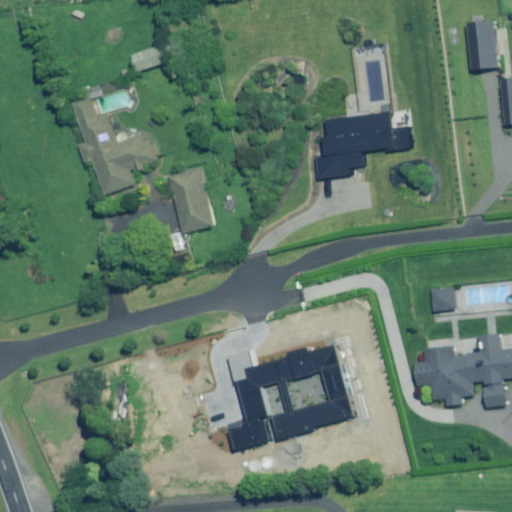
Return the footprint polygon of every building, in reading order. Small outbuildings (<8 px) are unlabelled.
[(170,64),(164,47),(137,56),(142,72),(170,64)] [(136,173),(164,163),(157,143),(154,145),(150,135),(143,137),(142,136),(140,135),(139,135),(138,134),(136,134),(135,133),(133,133),(132,133),(130,132),(129,132),(127,132),(126,133),(124,133),(123,133),(121,134),(114,114),(104,118),(97,99),(79,105),(92,143),(86,145),(92,163),(99,161),(112,196),(140,185),(136,173)] [(415,147),(411,111),(331,121),(333,137),(327,138),(329,157),(319,158),(321,179),(355,175),(354,168),(365,167),(364,153),(415,147)] [(219,227),(204,169),(174,177),(189,234),(219,227)] [(461,310),(459,289),(437,291),(438,312),(461,310)] [(489,387),(507,385),(506,380),(511,379),(511,351),(505,352),(504,335),(484,337),(486,354),(458,357),(457,348),(428,351),(430,363),(419,364),(422,386),(435,385),(437,400),(450,399),(450,406),(466,405),(465,397),(478,396),(476,383),(488,381),(489,387)]
